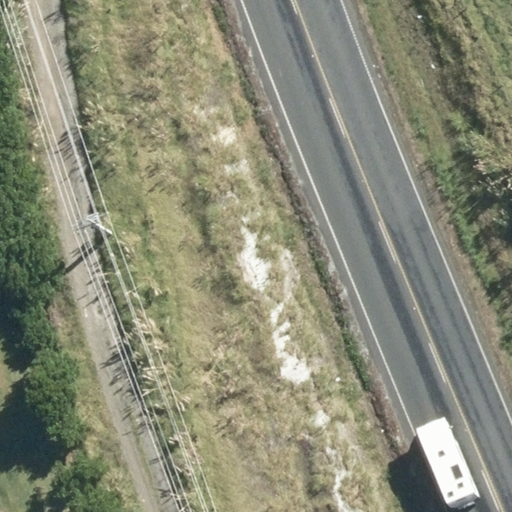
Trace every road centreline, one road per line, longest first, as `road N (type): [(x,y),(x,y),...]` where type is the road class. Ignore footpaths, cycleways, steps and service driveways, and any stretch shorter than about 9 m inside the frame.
road 1 (secondary): [(500,511),(341,136),(293,0)]
road 2 (unknown): [(8,0),(48,306),(124,511)]
